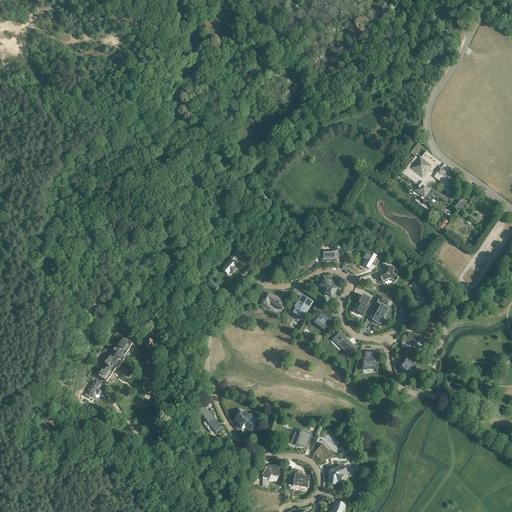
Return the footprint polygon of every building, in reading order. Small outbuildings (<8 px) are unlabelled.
[(405,170),(406,170),(403,175),(418,186),(415,190),(423,197),(429,189),(425,185),(432,177),(449,190),(456,182),(447,176),(451,171),(426,152),(421,158),(419,156),(417,159),(415,157),(408,166),(407,165),(405,168),(406,169),(405,170)] [(454,205),(457,207),(462,201),(459,199),(454,205)] [(468,205),(462,201),(458,208),(460,209),(463,205),(466,208),(468,205)] [(332,256),(332,251),(320,251),(320,262),(335,262),(335,256),(332,256)] [(230,258),(235,263),(240,257),(235,252),(230,258)] [(376,266),(380,258),(376,255),(375,257),(371,255),(370,257),(369,256),(370,256),(369,255),(369,256),(367,255),(364,259),(366,261),(363,266),(366,267),(365,267),(369,269),(372,264),(376,266)] [(223,268),(221,270),(229,278),(231,275),(232,276),(237,271),(236,270),(238,269),(230,261),(223,268)] [(394,269),(388,268),(387,274),(380,277),(383,283),(389,280),(395,283),(396,281),(396,282),(397,280),(398,278),(393,275),(394,269)] [(324,281),(320,286),(326,291),(325,293),(331,297),(337,289),(333,286),(334,284),(328,279),(326,282),(324,281)] [(219,287),(212,280),(208,285),(215,291),(219,287)] [(424,291),(415,282),(409,288),(418,296),(415,299),(419,304),(415,308),(420,312),(430,303),(422,295),(424,294),(422,292),(424,291)] [(370,300),(362,295),(358,304),(360,305),(355,312),(363,316),(370,305),(368,303),(370,300)] [(284,304),(270,296),(269,299),(264,296),(260,303),(263,304),(262,304),(264,305),(267,306),(269,302),(282,310),(284,305),(283,305),(283,304),(284,304)] [(306,299),(301,297),(298,302),(299,303),(296,309),(299,311),(299,312),(298,311),(297,313),(298,313),(297,315),(303,319),(306,315),(304,314),(307,308),(309,308),(312,303),(308,300),(307,301),(305,300),(306,299)] [(381,305),(372,321),(375,323),(375,322),(378,324),(381,319),(382,320),(383,319),(389,309),(381,305)] [(321,313),(314,323),(324,330),(331,320),(321,313)] [(118,329),(124,333),(128,328),(122,324),(118,329)] [(349,355),(355,349),(351,345),(350,346),(343,339),(344,338),(339,334),(334,340),(349,355)] [(403,342),(400,348),(412,350),(415,342),(419,343),(420,343),(421,342),(424,336),(412,334),(409,341),(404,341),(403,341),(403,342)] [(120,351),(125,355),(131,347),(130,346),(133,343),(126,339),(126,340),(124,339),(119,346),(122,348),(121,350),(120,351)] [(143,348),(146,348),(146,349),(153,349),(153,344),(153,340),(146,340),(144,340),(144,344),(146,344),(146,345),(143,345),(143,348)] [(110,356),(122,364),(125,359),(124,357),(125,355),(120,351),(121,350),(116,347),(110,356)] [(375,354),(374,354),(374,353),(365,353),(361,370),(361,371),(362,371),(377,369),(375,355),(375,354)] [(109,367),(115,370),(116,368),(118,369),(122,364),(110,356),(104,364),(109,367)] [(417,365),(407,357),(399,366),(409,375),(417,365)] [(109,367),(108,369),(107,368),(106,369),(104,372),(102,371),(98,376),(107,382),(109,378),(109,379),(115,370),(109,367)] [(141,379),(145,384),(155,375),(151,371),(141,379)] [(88,392),(94,397),(97,393),(99,394),(101,395),(103,391),(102,390),(100,389),(103,384),(100,382),(97,385),(94,383),(88,392)] [(221,429),(205,407),(200,411),(216,433),(221,429)] [(247,415),(244,412),(236,420),(241,426),(240,427),(244,429),(244,428),(252,433),(255,429),(252,427),(257,419),(248,414),(247,415)] [(296,433),(291,444),(306,449),(311,436),(301,433),(301,435),(296,433)] [(334,470),(337,469),(336,467),(333,458),(337,456),(321,439),(316,445),(319,448),(314,454),(313,456),(312,460),(313,460),(314,460),(317,463),(317,464),(324,461),(330,459),(334,470)] [(279,466),(271,466),(269,466),(268,466),(268,467),(267,467),(267,468),(266,468),(263,474),(262,474),(262,475),(262,486),(263,487),(268,487),(268,486),(269,486),(269,480),(269,479),(271,475),(272,474),(272,475),(273,475),(275,476),(277,476),(279,476),(279,467),(279,466)] [(346,474),(343,467),(334,470),(330,476),(328,484),(336,485),(337,480),(340,481),(341,479),(340,476),(346,474)] [(309,477),(295,475),(293,486),(307,488),(309,477)] [(345,505),(334,503),(333,507),(337,508),(335,511),(342,511),(343,511),(345,505)]
